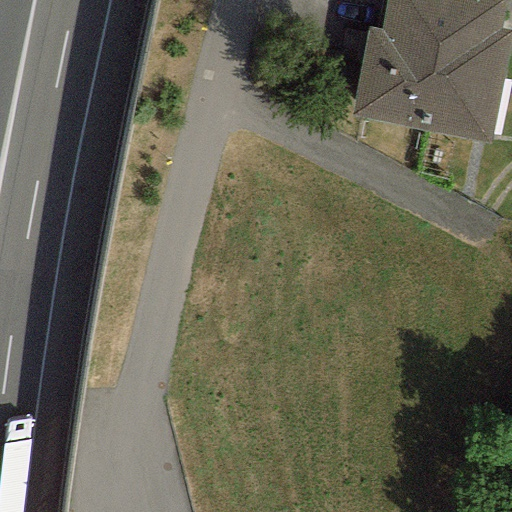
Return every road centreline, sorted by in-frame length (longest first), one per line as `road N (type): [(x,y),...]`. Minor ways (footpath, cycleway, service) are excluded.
road 1 (residential): [(233,0),(126,511)]
road 2 (motorway): [(0,405),(78,0)]
